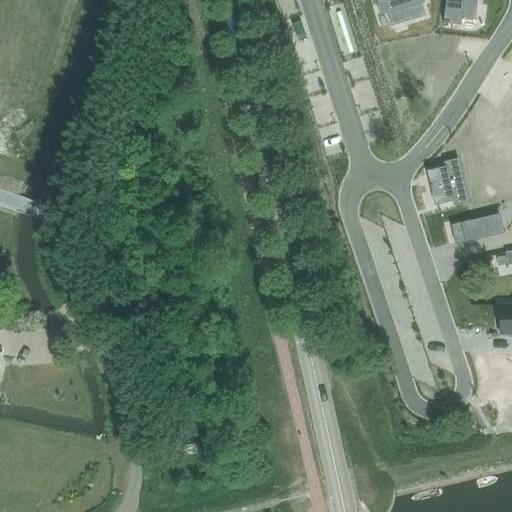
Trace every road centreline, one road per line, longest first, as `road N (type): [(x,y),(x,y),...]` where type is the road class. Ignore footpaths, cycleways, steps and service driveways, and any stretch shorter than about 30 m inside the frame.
road 1 (residential): [(129,0),(61,227),(69,280),(135,398),(137,457),(127,511)]
road 2 (tertiary): [(344,511),(234,0)]
